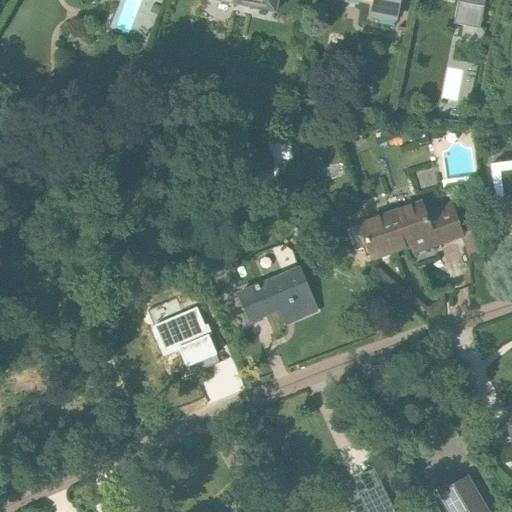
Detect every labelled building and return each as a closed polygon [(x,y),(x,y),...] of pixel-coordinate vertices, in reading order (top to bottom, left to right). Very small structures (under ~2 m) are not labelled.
[(214,0),(276,13),(278,0),(214,0)] [(351,0),(372,5),(370,18),(395,23),(400,0),(351,0)] [(480,29),(485,0),(449,0),(459,2),(454,24),(480,29)] [(449,64),(446,100),(459,101),(463,65),(449,64)] [(234,175),(247,169),(237,150),(225,155),(234,175)] [(511,167),(497,170),(501,196),(511,194),(511,167)] [(426,211),(422,201),(359,223),(373,259),(424,242),(427,248),(462,236),(451,202),(426,211)] [(317,312),(297,267),(237,292),(250,322),(291,305),(297,319),(317,312)] [(217,358),(196,310),(155,327),(167,355),(180,349),(192,376),(208,369),(205,363),(217,358)] [(394,511),(374,469),(359,477),(366,489),(359,492),(357,489),(356,490),(354,493),(352,497),(351,502),(351,505),(352,506),(353,511),(394,511)] [(489,511),(468,476),(438,493),(448,511),(489,511)]
